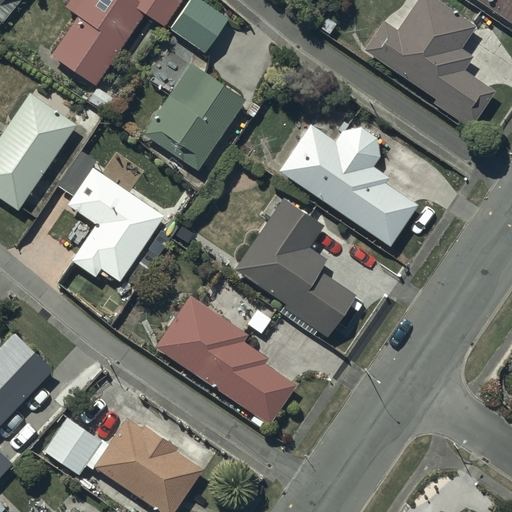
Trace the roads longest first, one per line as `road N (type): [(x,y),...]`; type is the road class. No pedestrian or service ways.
road 1 (residential): [(328,500),(109,347),(0,258)]
road 2 (residential): [(511,182),(255,0)]
road 3 (unclassified): [(404,383),(511,224)]
road 4 (unclassified): [(328,500),(404,383)]
road 5 (residential): [(404,383),(511,455)]
